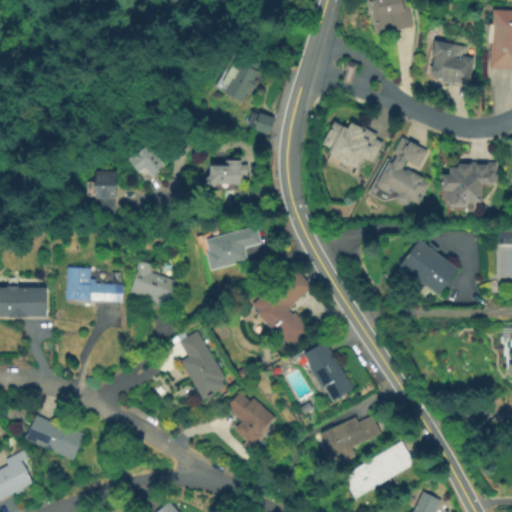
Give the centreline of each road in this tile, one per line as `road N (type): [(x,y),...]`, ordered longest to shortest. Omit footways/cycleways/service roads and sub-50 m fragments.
road 1 (tertiary): [(314,39),(287,135),(291,200),(314,252),(473,511)]
road 2 (residential): [(203,468),(78,395),(36,379),(0,378)]
road 3 (residential): [(203,468),(107,488),(50,511)]
road 4 (residential): [(392,98),(460,127),(511,118)]
